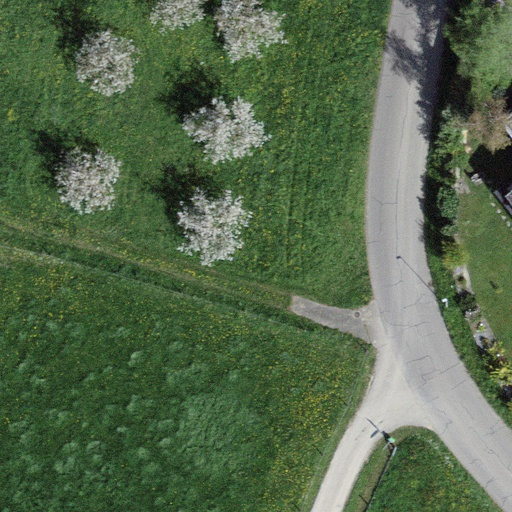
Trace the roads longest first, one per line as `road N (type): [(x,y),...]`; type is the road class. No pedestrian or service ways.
road 1 (residential): [(436,0),(402,300),(433,383)]
road 2 (residential): [(433,383),(355,441),(318,511)]
road 3 (residential): [(433,383),(511,489)]
